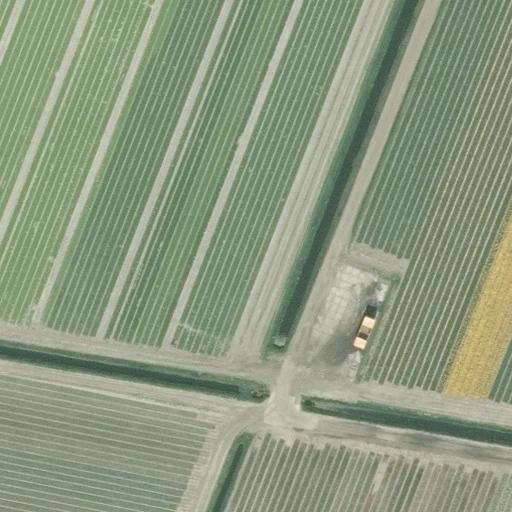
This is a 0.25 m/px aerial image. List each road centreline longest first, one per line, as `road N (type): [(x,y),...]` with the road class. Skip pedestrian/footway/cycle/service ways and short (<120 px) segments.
road 1 (track): [(433,0),(280,378),(0,333)]
road 2 (track): [(511,451),(286,412),(278,385),(280,378),(511,425)]
